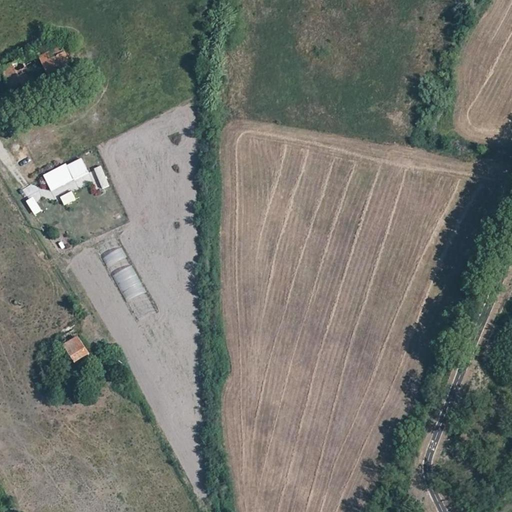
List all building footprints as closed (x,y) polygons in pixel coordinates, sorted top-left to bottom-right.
[(3,71),(17,99),(36,89),(25,67),(40,60),(51,82),(72,72),(58,44),(3,71)] [(82,157),(44,173),(51,191),(61,187),(64,194),(93,182),(97,191),(102,189),(93,170),(88,172),(82,157)] [(102,189),(110,186),(102,165),(95,168),(102,189)] [(65,205),(77,199),(73,190),(61,197),(65,205)] [(35,196),(27,200),(34,215),(42,211),(35,196)] [(59,337),(64,346),(78,337),(73,329),(59,337)] [(64,346),(75,363),(88,354),(78,337),(64,346)]
